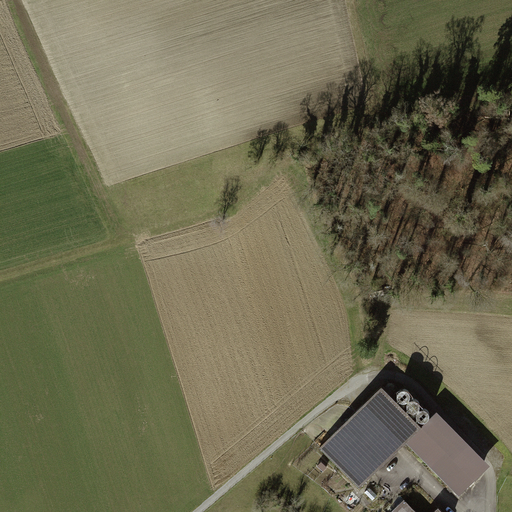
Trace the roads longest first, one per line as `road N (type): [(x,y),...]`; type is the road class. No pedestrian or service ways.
road 1 (track): [(370,377),(348,295),(284,161),(384,117),(356,0)]
road 2 (track): [(198,511),(332,399),(370,377)]
road 3 (track): [(490,511),(484,461),(409,380),(370,377)]
